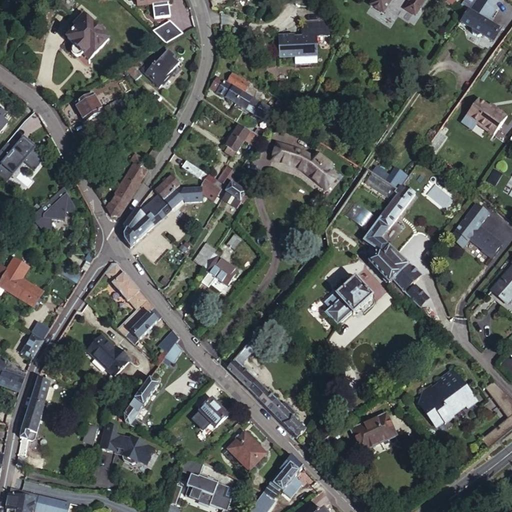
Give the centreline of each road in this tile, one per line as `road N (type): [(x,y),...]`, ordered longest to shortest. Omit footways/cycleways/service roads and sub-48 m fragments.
road 1 (unclassified): [(0,509),(31,374),(113,238)]
road 2 (residential): [(113,238),(200,85),(208,46),(198,0)]
road 3 (unclassified): [(218,371),(315,257),(319,232),(361,172)]
road 4 (residential): [(0,73),(46,113),(113,238)]
road 5 (residential): [(218,371),(356,511)]
road 6 (residential): [(113,238),(218,371)]
